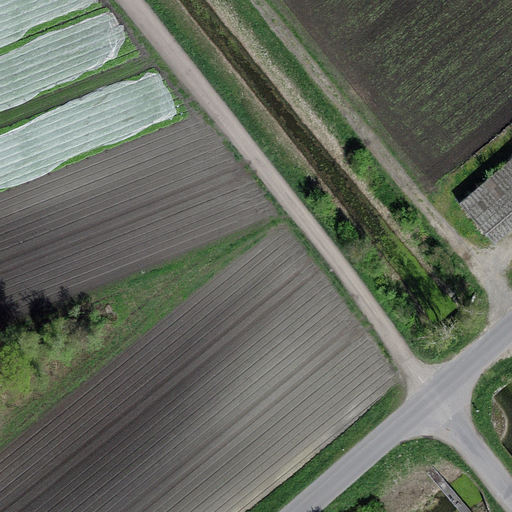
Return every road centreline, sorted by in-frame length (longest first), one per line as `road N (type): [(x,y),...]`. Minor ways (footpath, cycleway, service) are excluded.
road 1 (track): [(511,510),(314,230),(129,0)]
road 2 (track): [(257,0),(511,307)]
road 3 (unclassified): [(302,511),(511,327)]
